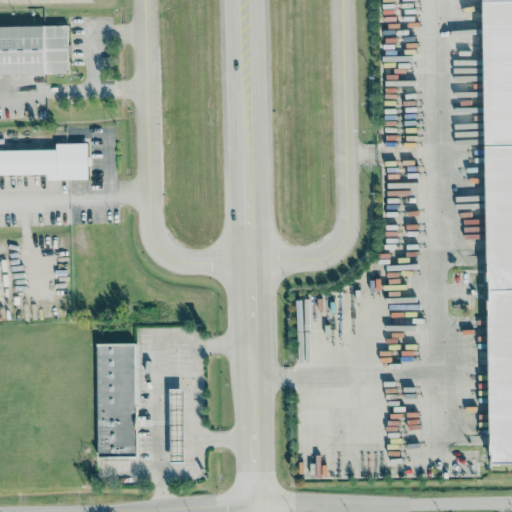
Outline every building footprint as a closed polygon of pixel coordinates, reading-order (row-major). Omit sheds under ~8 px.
[(482,0),(511,0),(511,458),(491,459),(482,0)] [(0,73),(69,72),(68,25),(0,25),(0,73)] [(0,174),(47,174),(47,179),(88,178),(87,142),(56,143),(56,149),(0,149),(0,174)] [(136,457),(135,343),(97,343),(98,457),(136,457)] [(170,462),(185,462),(183,388),(169,389),(170,462)]
